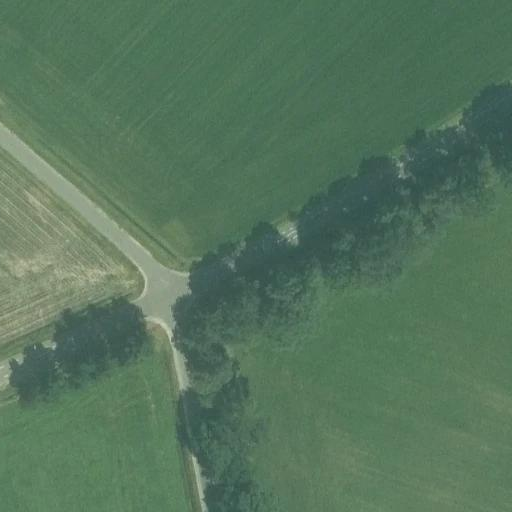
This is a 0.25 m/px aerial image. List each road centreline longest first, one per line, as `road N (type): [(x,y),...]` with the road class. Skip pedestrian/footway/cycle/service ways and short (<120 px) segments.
road 1 (tertiary): [(169,297),(511,105)]
road 2 (unclassified): [(169,297),(158,275),(0,134)]
road 3 (unclassified): [(213,511),(169,297)]
road 4 (tertiary): [(0,376),(169,297)]
